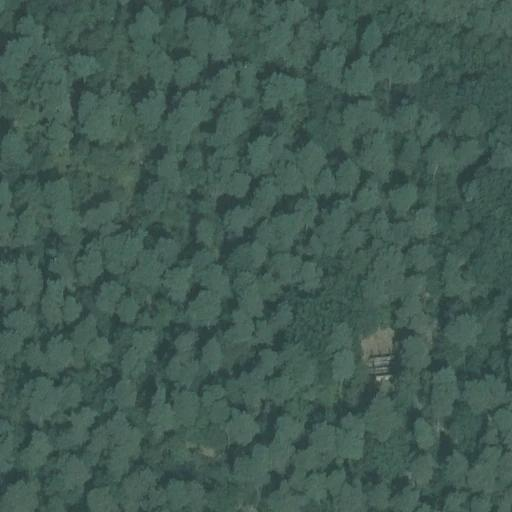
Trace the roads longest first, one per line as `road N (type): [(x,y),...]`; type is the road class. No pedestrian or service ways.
road 1 (track): [(511,222),(463,265),(403,511)]
road 2 (track): [(511,124),(292,0)]
